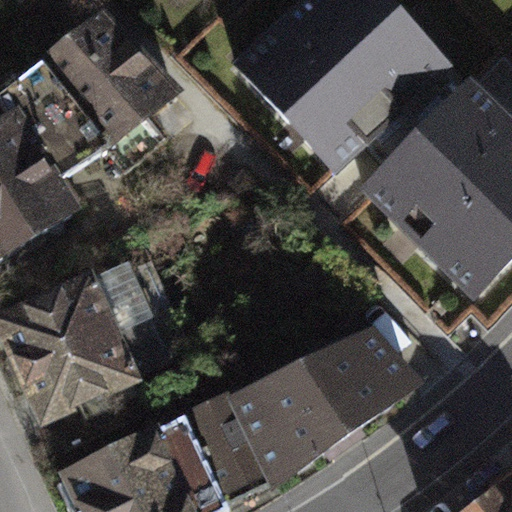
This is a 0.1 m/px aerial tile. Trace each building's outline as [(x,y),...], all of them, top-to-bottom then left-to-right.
[(398,21),(378,0),(311,0),(237,68),(288,123),(308,104),(325,122),(305,141),(336,175),(446,73),(418,43),(398,61),(378,39),(398,21)] [(109,23),(51,79),(142,172),(200,116),(109,23)] [(511,128),(472,89),(366,196),(399,229),(420,208),(439,227),(418,247),(473,301),(511,261),(511,245),(503,236),(511,226),(511,128)] [(32,117),(0,135),(0,284),(97,228),(32,117)] [(88,284),(0,323),(0,330),(42,424),(77,409),(85,425),(110,414),(102,397),(134,383),(132,380),(168,364),(126,271),(89,287),(88,284)] [(368,338),(239,401),(276,483),(278,487),(413,390),(368,338)] [(236,394),(182,419),(223,508),(276,483),(239,401),(236,394)] [(153,435),(68,477),(84,511),(224,511),(223,508),(182,419),(177,407),(147,421),(153,435)] [(511,511),(511,479),(470,511),(511,511)]
